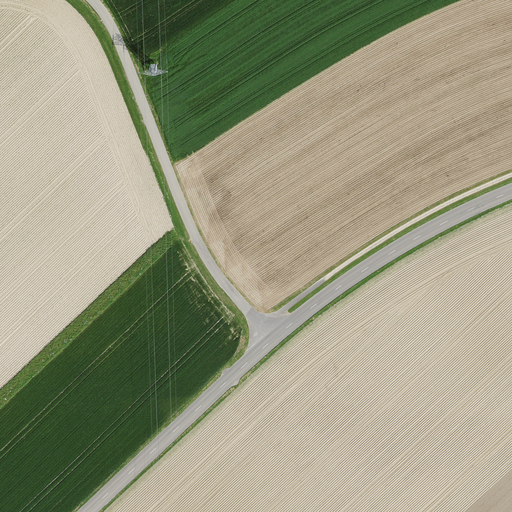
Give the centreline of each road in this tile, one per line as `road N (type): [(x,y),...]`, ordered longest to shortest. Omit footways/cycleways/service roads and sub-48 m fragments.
road 1 (unclassified): [(92,0),(117,39),(203,256),(273,339)]
road 2 (tertiary): [(273,339),(381,258),(511,191)]
road 3 (tertiary): [(87,511),(273,339)]
